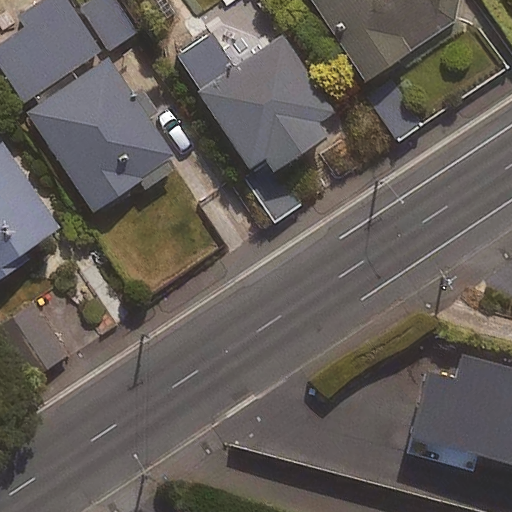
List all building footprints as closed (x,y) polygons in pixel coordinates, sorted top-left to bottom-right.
[(133,31),(113,0),(74,0),(73,0),(36,0),(0,22),(0,76),(82,210),(134,178),(140,187),(173,166),(102,51),(133,31)] [(307,0),(355,77),(454,16),(455,0),(307,0)] [(255,1),(170,54),(241,166),(255,157),(263,169),(322,131),(315,119),(326,112),(255,1)] [(50,226),(0,148),(0,270),(6,267),(0,258),(50,226)] [(63,354),(29,303),(0,322),(0,344),(24,380),(63,354)] [(417,369),(395,445),(427,454),(425,460),(467,471),(472,452),(511,463),(511,369),(453,352),(446,378),(417,369)]
